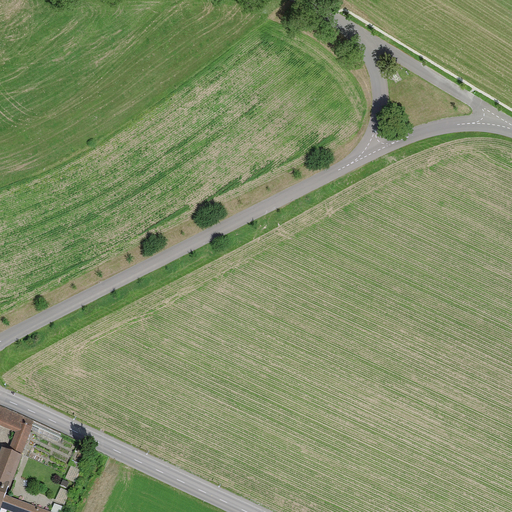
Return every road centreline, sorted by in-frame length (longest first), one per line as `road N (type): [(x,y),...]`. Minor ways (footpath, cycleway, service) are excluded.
road 1 (unclassified): [(0,344),(373,152)]
road 2 (tertiary): [(248,511),(0,397)]
road 3 (residential): [(498,116),(358,34)]
road 4 (unclassified): [(373,152),(427,130),(498,116)]
road 5 (unclassified): [(373,152),(379,86),(358,34)]
